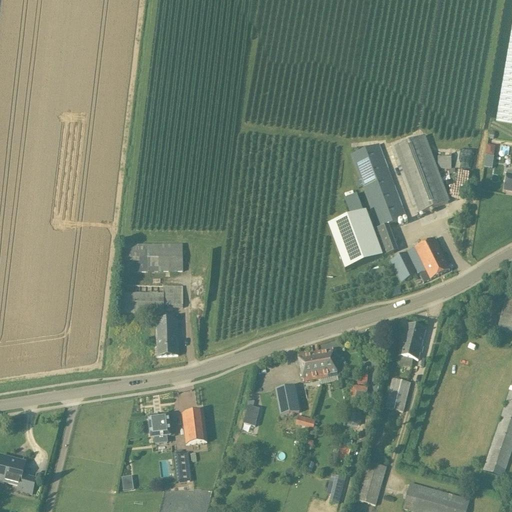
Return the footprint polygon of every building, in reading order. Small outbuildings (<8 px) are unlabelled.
[(511,120),(511,17),(495,118),(511,120)] [(448,204),(443,191),(423,137),(392,149),(417,215),(448,204)] [(351,156),(356,171),(379,230),(407,220),(385,160),(379,145),(351,156)] [(437,169),(451,169),(451,156),(437,156),(437,169)] [(345,272),(369,263),(383,258),(374,232),(374,231),(364,235),(357,216),(334,225),(328,227),(332,238),(345,272)] [(450,271),(434,240),(390,262),(401,283),(419,275),(424,284),(450,271)] [(183,273),(183,245),(123,246),(123,274),(183,273)] [(164,315),(164,305),(164,287),(121,286),(121,315),(164,315)] [(183,287),(164,287),(164,305),(183,305),(183,287)] [(177,338),(182,338),(181,330),(177,330),(177,321),(156,322),(158,358),(178,357),(177,338)] [(398,357),(418,362),(426,331),(406,326),(398,357)] [(333,350),(315,354),(321,381),(338,377),(333,350)] [(321,381),(315,354),(298,357),(303,384),(321,381)] [(385,409),(403,414),(412,385),(392,380),(385,409)] [(511,382),(482,471),(503,479),(511,451),(511,382)] [(293,388),(275,391),(280,418),(299,414),(293,388)] [(260,411),(248,408),(243,425),(255,428),(260,411)] [(207,444),(204,412),(182,415),(186,446),(207,444)] [(154,439),(155,445),(167,444),(166,438),(170,437),(168,416),(148,418),(150,440),(154,439)] [(311,420),(299,417),(295,426),(313,431),(316,421),(311,420)] [(190,482),(187,454),(176,456),(179,484),(190,482)] [(18,492),(31,496),(35,483),(21,480),(23,473),(21,472),(22,465),(17,464),(17,462),(0,457),(0,458),(0,482),(19,487),(18,492)] [(367,463),(356,501),(375,507),(387,469),(367,463)] [(402,511),(406,511),(467,511),(470,501),(410,484),(402,511)]
